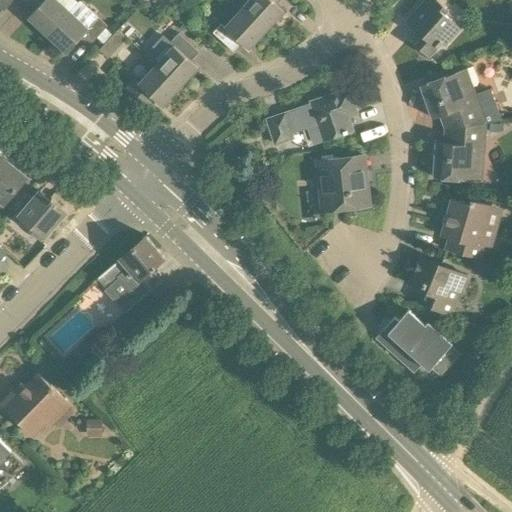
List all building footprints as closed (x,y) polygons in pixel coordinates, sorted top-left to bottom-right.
[(22,0),(26,3),(28,0),(0,0),(0,6),(3,9),(0,11),(0,13),(12,0),(22,0)] [(47,36),(69,12),(56,0),(28,0),(26,3),(35,11),(24,23),(25,23),(29,19),(47,36)] [(250,0),(242,9),(266,31),(283,13),(287,17),(288,16),(277,5),(281,0),(250,0)] [(429,58),(442,44),(445,47),(461,30),(444,15),(448,11),(435,0),(425,0),(405,22),(416,32),(419,29),(425,34),(415,45),(429,58)] [(249,50),(266,31),(242,9),(225,28),(221,25),(212,34),(242,61),(250,52),(253,54),(254,54),(249,50)] [(88,30),(69,12),(47,36),(66,53),(62,58),(80,39),(89,47),(107,27),(99,19),(88,30)] [(118,31),(99,51),(108,60),(127,39),(118,31)] [(173,47),(156,66),(180,88),(197,69),(201,73),(202,73),(190,62),(199,53),(178,34),(169,43),(173,47)] [(180,88),(156,66),(139,84),(135,80),(126,89),(146,108),(154,99),(166,111),(167,110),(163,106),(180,88)] [(485,124),(466,70),(421,86),(433,119),(441,116),(446,130),(485,124)] [(267,120),(275,145),(293,139),(292,134),(307,129),(313,146),(324,142),(323,141),(353,131),(348,117),(357,114),(349,89),(310,102),(311,105),(285,114),(267,120)] [(434,178),(482,182),(485,124),(446,130),(445,143),(436,143),(434,178)] [(502,124),(491,124),(491,133),(501,133),(502,124)] [(4,160),(0,165),(0,201),(4,204),(26,178),(5,161),(9,156),(8,156),(4,160)] [(369,206),(364,158),(364,156),(315,161),(320,212),(369,206)] [(246,176),(254,186),(263,180),(254,169),(246,176)] [(40,192),(34,199),(27,193),(21,201),(28,207),(20,216),(32,226),(28,232),(40,242),(66,211),(51,199),(50,200),(40,192)] [(479,260),(483,246),(478,245),(489,206),(470,200),(469,205),(452,200),(442,238),(450,240),(447,251),(479,260)] [(164,258),(147,237),(97,279),(126,313),(151,292),(139,279),(151,269),(153,270),(155,268),(154,267),(164,258)] [(409,285),(422,291),(417,303),(426,306),(438,311),(450,316),(467,277),(420,257),(409,285)] [(496,268),(475,260),(471,269),(492,277),(496,268)] [(438,311),(426,306),(423,314),(435,319),(438,311)] [(408,311),(399,321),(395,318),(375,339),(414,374),(422,364),(429,370),(452,345),(428,323),(425,326),(408,311)] [(494,334),(478,329),(475,337),(491,343),(494,334)] [(74,354),(60,366),(72,381),(87,369),(74,354)] [(1,406),(32,436),(45,422),(50,427),(71,406),(39,374),(26,387),(22,384),(1,406)] [(102,420),(87,420),(87,437),(102,437),(102,420)] [(0,439),(0,490),(23,467),(12,455),(14,453),(0,439)]
